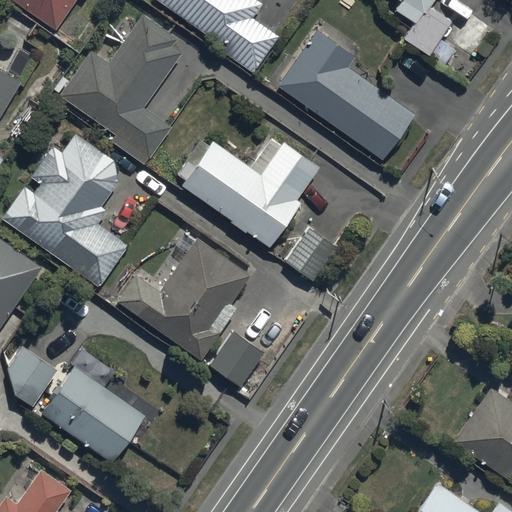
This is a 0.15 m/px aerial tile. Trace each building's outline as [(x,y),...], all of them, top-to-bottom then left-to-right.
[(13,0),(55,28),(74,0),(13,0)] [(157,0),(223,46),(220,49),(250,71),(276,34),(252,17),(262,2),(259,0),(157,0)] [(399,0),(400,0),(394,9),(411,21),(400,38),(426,55),(449,22),(427,7),(431,0),(399,0)] [(61,76),(52,89),(114,132),(109,139),(143,163),(168,127),(141,108),(180,53),(171,46),(177,38),(141,13),(107,61),(89,49),(67,80),(61,76)] [(316,27),(277,84),(382,156),(414,110),(349,65),(356,54),(316,27)] [(0,161),(1,159),(0,158),(0,114),(21,80),(0,68),(0,161)] [(24,185),(1,217),(96,285),(127,243),(97,222),(106,209),(100,205),(117,182),(114,160),(75,132),(61,151),(52,145),(30,175),(39,182),(33,192),(24,185)] [(183,179),(180,183),(270,244),(299,202),(294,199),(317,166),(281,141),(278,145),(269,139),(249,168),(209,140),(207,144),(200,139),(176,174),(183,179)] [(308,227),(284,261),(312,281),(336,247),(308,227)] [(135,275),(117,300),(201,359),(237,308),(230,303),(250,274),(197,236),(193,241),(181,233),(168,251),(180,260),(158,291),(135,275)] [(0,325),(42,267),(0,237),(0,325)] [(232,329),(208,364),(251,395),(264,376),(252,368),(263,352),(232,329)] [(20,346),(7,368),(15,393),(34,405),(56,368),(20,346)] [(72,365),(40,410),(111,460),(145,413),(104,384),(113,371),(81,348),(70,363),(72,365)] [(511,400),(485,381),(451,430),(511,472),(511,400)] [(5,495),(0,501),(0,511),(53,511),(70,489),(39,467),(14,502),(5,495)] [(407,511),(511,511),(511,504),(496,493),(484,510),(434,475),(407,511)]
